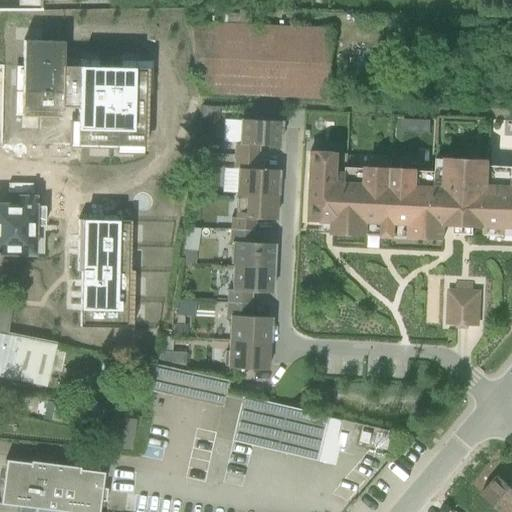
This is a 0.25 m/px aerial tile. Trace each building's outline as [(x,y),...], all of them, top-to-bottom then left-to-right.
[(38,0),(15,0),(16,10),(39,10),(38,0)] [(333,28),(188,22),(197,93),(330,99),(333,28)] [(21,41),(19,117),(58,118),(58,108),(68,108),(67,147),(113,148),(112,153),(142,154),(145,69),(60,67),(61,42),(21,41)] [(227,142),(272,144),(273,119),(228,117),(227,142)] [(298,148),(295,219),(324,220),(324,228),(355,230),(356,216),(368,217),(367,227),(385,228),(386,218),(402,218),(402,232),(438,234),(438,221),(511,224),(511,174),(503,174),(503,181),(483,180),(485,154),(436,152),(434,180),(406,179),(407,165),(355,162),(355,177),(331,176),(332,150),(298,148)] [(226,192),(268,195),(270,169),(228,166),(226,192)] [(224,215),(266,218),(268,195),(226,192),(224,215)] [(0,256),(28,257),(28,227),(40,226),(40,206),(29,206),(29,198),(17,198),(17,205),(0,204),(0,256)] [(78,326),(128,327),(130,272),(125,272),(127,222),(76,221),(75,270),(80,270),(78,326)] [(224,241),(223,265),(263,266),(263,242),(224,241)] [(222,289),(262,290),(263,266),(223,265),(222,289)] [(478,281),(442,281),(441,325),(477,326),(478,281)] [(19,302),(31,303),(34,284),(22,283),(19,302)] [(33,305),(53,307),(55,286),(35,284),(33,305)] [(0,333),(4,334),(10,304),(0,302),(0,333)] [(219,312),(218,337),(260,339),(262,315),(219,312)] [(0,333),(0,379),(44,388),(48,370),(59,372),(63,346),(4,334),(0,333)] [(216,365),(258,368),(260,339),(218,337),(216,365)] [(332,465),(342,421),(223,392),(225,380),(151,364),(145,389),(219,407),(213,437),(332,465)] [(27,403),(28,420),(45,420),(45,402),(27,403)] [(4,460),(0,494),(0,504),(21,507),(63,511),(97,511),(99,501),(104,502),(106,490),(100,489),(102,472),(4,460)] [(511,511),(511,485),(499,474),(480,495),(499,511),(511,511)]
